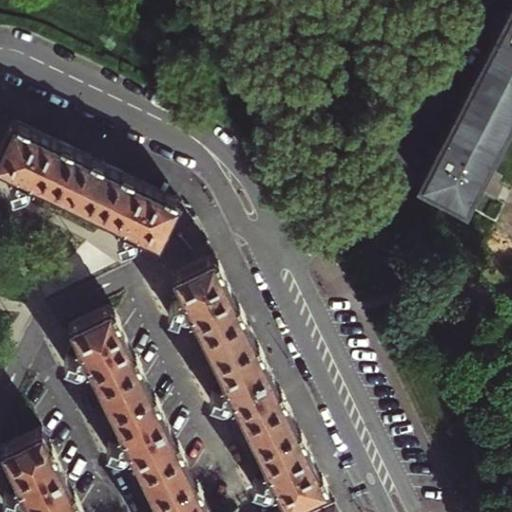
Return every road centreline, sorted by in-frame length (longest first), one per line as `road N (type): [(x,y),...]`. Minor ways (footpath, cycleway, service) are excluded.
road 1 (residential): [(0,48),(203,146),(240,189),(274,259)]
road 2 (residential): [(474,0),(365,207),(274,259)]
road 3 (residential): [(274,259),(394,511)]
